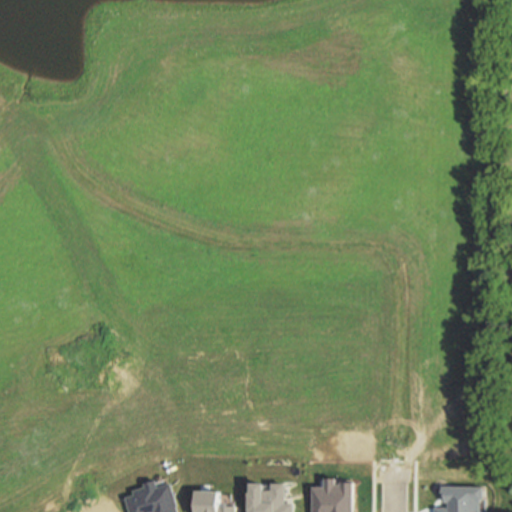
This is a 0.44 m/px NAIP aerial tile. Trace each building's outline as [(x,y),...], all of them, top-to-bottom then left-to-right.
[(129,511),(125,497),(135,494),(133,490),(145,486),(143,481),(157,477),(160,486),(172,482),(180,511),(129,511)] [(314,511),(314,486),(327,486),(327,477),(337,478),(337,484),(343,484),(343,482),(355,482),(354,511),(314,511)] [(252,511),(253,482),(267,483),(267,490),(274,490),(274,483),(288,483),(287,502),(296,502),(295,511),(252,511)] [(435,511),(435,507),(450,507),(450,502),(446,501),(446,486),(482,488),(481,511),(435,511)] [(198,511),(199,491),(223,491),(223,505),(239,506),(238,511),(198,511)]
